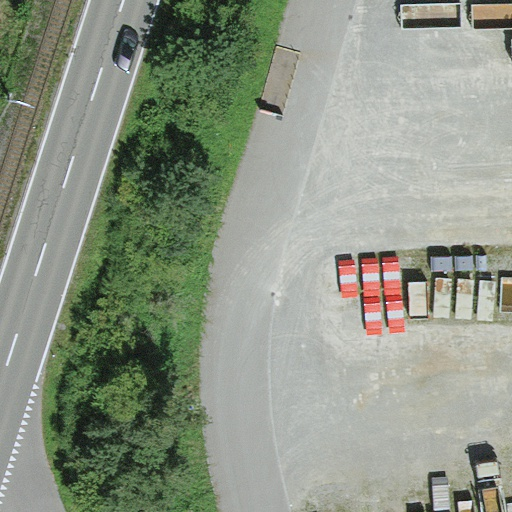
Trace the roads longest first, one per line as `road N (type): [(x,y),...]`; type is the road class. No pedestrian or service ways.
road 1 (primary): [(0,402),(126,0)]
road 2 (unknown): [(227,396),(320,341),(361,328),(511,322)]
